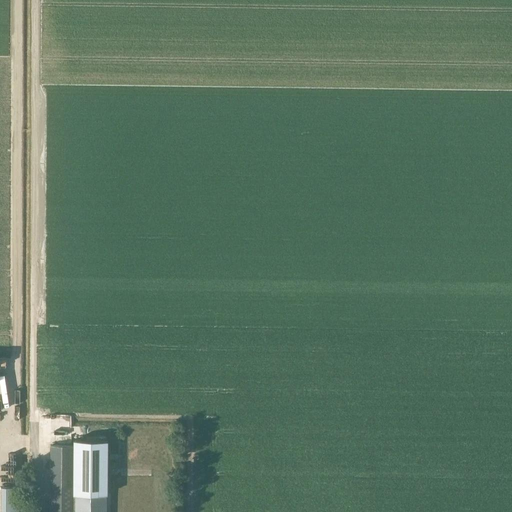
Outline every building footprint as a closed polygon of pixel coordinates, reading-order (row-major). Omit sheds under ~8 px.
[(115,437),(116,427),(108,427),(107,436),(115,437)] [(107,492),(107,440),(72,439),(72,445),(49,445),(49,486),(72,486),(72,492),(107,492)] [(130,445),(129,456),(144,456),(145,445),(130,445)] [(108,477),(107,511),(141,511),(142,497),(131,496),(131,486),(141,486),(141,485),(149,485),(149,495),(162,495),(163,482),(133,482),(133,477),(108,477)] [(72,486),(49,486),(48,511),(74,511),(74,494),(74,492),(72,492),(72,486)] [(0,511),(17,511),(17,487),(1,487),(0,511)] [(74,511),(104,511),(104,494),(74,494),(74,511)]
